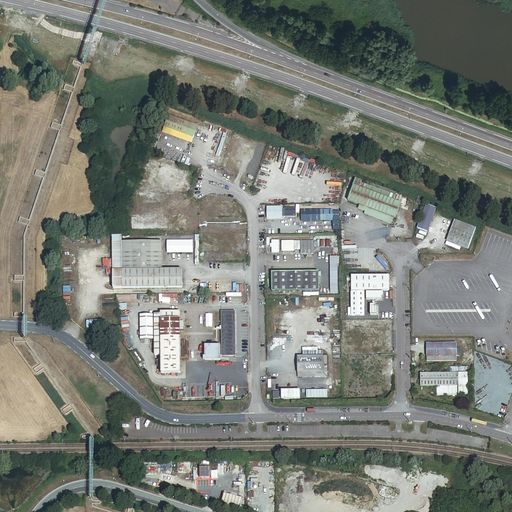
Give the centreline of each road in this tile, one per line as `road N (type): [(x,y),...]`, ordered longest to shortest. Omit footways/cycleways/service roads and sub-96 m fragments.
road 1 (unclassified): [(511,439),(422,416),(170,418),(53,332),(0,325)]
road 2 (secondary): [(6,0),(199,50),(511,163)]
road 3 (secondary): [(318,75),(208,34),(76,0)]
road 4 (secondary): [(511,147),(318,75)]
road 5 (unclassified): [(186,511),(89,486),(59,494),(38,511)]
road 6 (tertiary): [(318,75),(201,0)]
